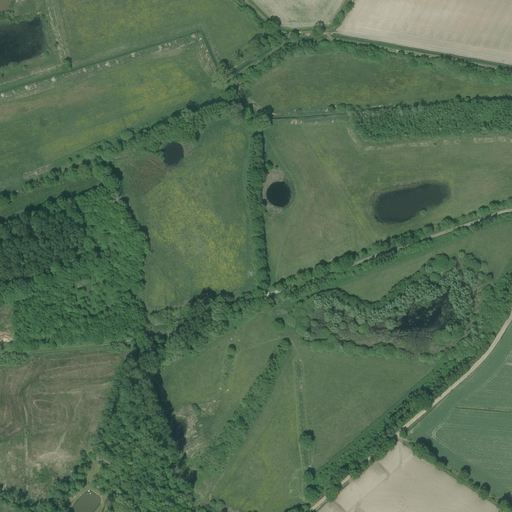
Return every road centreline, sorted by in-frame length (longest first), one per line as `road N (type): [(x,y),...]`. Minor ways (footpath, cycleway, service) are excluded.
road 1 (track): [(267,297),(511,211)]
road 2 (track): [(284,32),(327,31),(331,40),(511,70)]
road 3 (track): [(511,308),(477,363),(395,433)]
road 4 (track): [(267,297),(197,309),(185,332),(136,339)]
road 5 (track): [(395,433),(511,509)]
road 6 (track): [(136,339),(0,354)]
